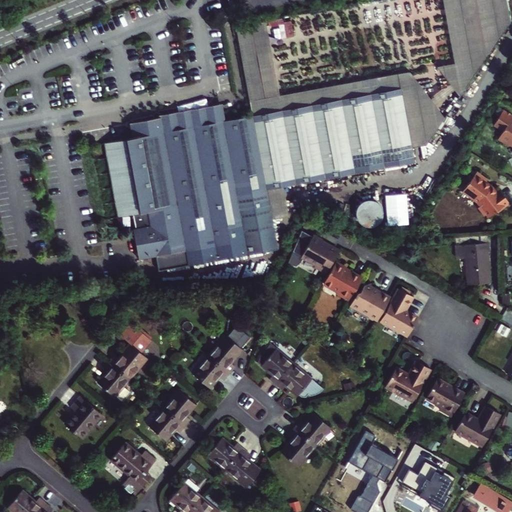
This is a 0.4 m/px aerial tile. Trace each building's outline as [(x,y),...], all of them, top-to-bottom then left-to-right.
[(252,116),(400,89),(398,75),(279,97),(265,22),(235,27),(252,116)] [(252,116),(225,121),(222,104),(169,114),(158,116),(158,119),(128,124),(131,139),(103,144),(117,218),(132,216),(134,230),(132,230),(138,261),(155,258),(158,272),(277,251),(266,192),(414,165),(400,89),(252,116)] [(511,118),(511,117),(511,115),(503,110),(494,125),(503,131),(498,140),(508,146),(509,145),(511,146),(511,118)] [(496,194),(491,187),(486,183),(488,181),(477,173),(462,192),(475,202),(479,207),(479,210),(483,215),(486,216),(488,219),(501,209),(502,210),(509,204),(500,191),(496,194)] [(273,218),(288,214),(286,204),(271,208),(273,218)] [(327,275),(339,251),(328,245),(326,247),(321,244),(323,240),(314,235),(313,237),(304,232),(291,265),(297,266),(301,262),(304,258),(317,265),(315,268),(323,272),(327,275)] [(489,241),(465,243),(469,283),(490,282),(488,252),(490,252),(489,241)] [(325,284),(330,287),(342,265),(337,262),(325,284)] [(346,299),(350,302),(363,278),(350,271),(349,273),(343,270),(344,268),(345,266),(342,265),(330,287),(338,291),(337,295),(346,299)] [(368,317),(382,292),(381,291),(380,293),(372,289),(372,287),(371,285),(365,286),(361,292),(358,293),(351,307),(368,317)] [(381,321),(408,336),(418,317),(409,312),(408,314),(404,312),(405,310),(413,296),(409,294),(401,289),(398,288),(381,321)] [(378,322),(391,297),(382,292),(368,317),(369,317),(369,319),(373,322),(376,320),(378,322)] [(509,293),(501,293),(501,303),(509,303),(509,293)] [(116,354),(110,360),(132,378),(149,358),(142,353),(153,340),(133,323),(122,336),(132,344),(120,357),(116,354)] [(206,356),(227,373),(233,367),(230,363),(241,350),(239,349),(249,338),(235,326),(226,337),(224,335),(206,356)] [(266,379),(274,385),(292,363),(267,343),(256,357),(254,361),(259,365),(258,366),(270,375),(266,379)] [(227,373),(206,356),(190,374),(208,389),(218,377),(221,380),(227,373)] [(116,397),(132,378),(110,360),(104,367),(108,371),(99,382),(116,397)] [(387,387),(414,402),(433,369),(418,361),(410,375),(409,377),(406,375),(407,373),(398,368),(387,387)] [(306,394),(309,396),(313,395),(316,394),(319,392),(322,390),(309,379),(310,378),(292,363),(274,385),(280,391),(284,387),(295,396),(298,393),(299,394),(299,396),(300,396),(301,397),(303,397),(304,397),(306,394)] [(441,411),(454,418),(467,395),(454,388),(452,390),(447,387),(448,385),(439,380),(438,382),(430,397),(428,400),(443,408),(441,411)] [(428,396),(430,397),(438,382),(436,381),(428,396)] [(163,406),(184,424),(191,417),(187,414),(197,402),(179,387),(163,406)] [(81,394),(72,404),(77,409),(66,422),(83,437),(104,413),(81,394)] [(179,431),(184,424),(163,406),(147,424),(165,439),(175,427),(179,431)] [(457,434),(485,449),(503,416),(489,408),(481,422),(480,424),(477,422),(478,420),(468,415),(457,434)] [(299,420),(293,427),(314,445),(330,426),(312,411),(303,423),(299,420)] [(298,465),(314,445),(293,427),(287,434),(291,437),(280,451),(298,465)] [(205,455),(223,470),(242,449),(235,443),(232,447),(220,437),(205,455)] [(150,473),(145,469),(155,458),(144,449),(140,453),(125,440),(109,457),(128,473),(121,481),(125,484),(123,486),(128,491),(130,489),(134,492),(150,473)] [(248,455),(242,449),(223,470),(242,486),(256,469),(245,459),(248,455)] [(420,496),(445,510),(451,498),(446,495),(455,478),(445,472),(443,476),(436,473),(438,469),(425,462),(418,475),(410,470),(405,480),(412,484),(410,487),(422,493),(420,496)] [(184,480),(169,497),(180,507),(177,511),(188,511),(202,496),(184,480)] [(508,511),(511,506),(511,502),(481,484),(474,495),(502,511),(508,511)] [(7,507),(12,511),(37,511),(45,503),(38,497),(35,501),(22,490),(7,507)] [(221,511),(202,496),(188,511),(221,511)] [(476,511),(478,509),(465,501),(458,511),(476,511)] [(37,511),(49,511),(52,509),(45,503),(37,511)]
